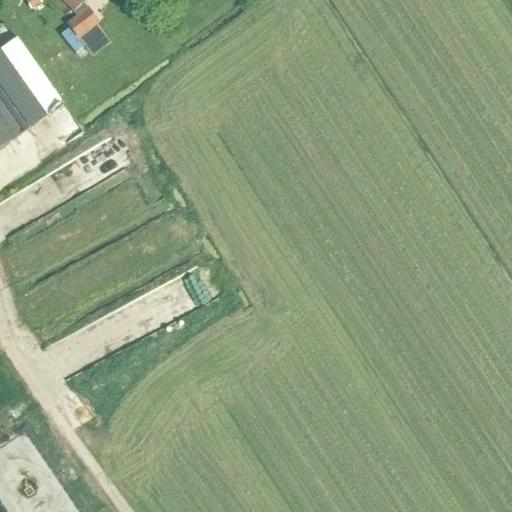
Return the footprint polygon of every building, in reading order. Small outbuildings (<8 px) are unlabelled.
[(30,10),(41,4),(38,0),(27,0),(25,2),(30,10)] [(88,9),(67,25),(78,40),(100,24),(88,9)] [(0,151),(49,117),(0,48),(0,151)] [(101,178),(132,162),(119,138),(89,155),(101,178)] [(170,226),(97,253),(106,277),(180,250),(170,226)]
